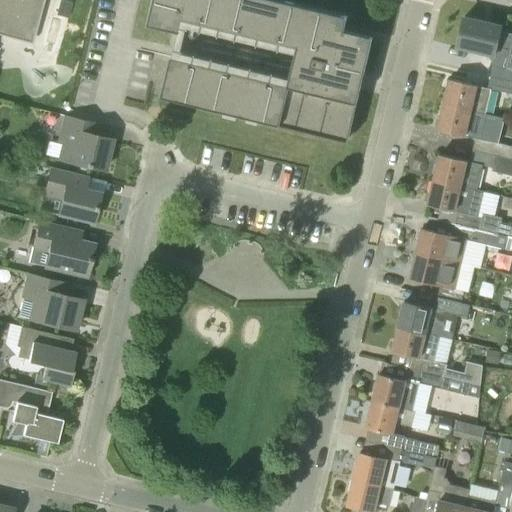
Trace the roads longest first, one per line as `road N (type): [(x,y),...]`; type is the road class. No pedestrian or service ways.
road 1 (residential): [(368,228),(193,181),(163,189),(140,224),(80,483)]
road 2 (residential): [(298,511),(368,228)]
road 3 (residential): [(368,228),(425,0)]
